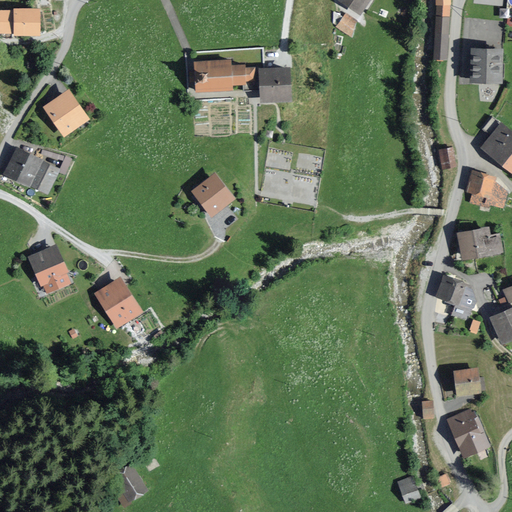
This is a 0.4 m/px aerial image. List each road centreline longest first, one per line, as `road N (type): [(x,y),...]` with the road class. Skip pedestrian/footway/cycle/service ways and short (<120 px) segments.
road 1 (unclassified): [(480,511),(443,432),(429,351),(429,295),(463,167),(450,104),(460,0)]
road 2 (track): [(347,511),(309,476),(261,355),(234,327),(211,330),(195,351),(189,446),(136,505)]
road 3 (residential): [(81,0),(60,57),(0,154)]
